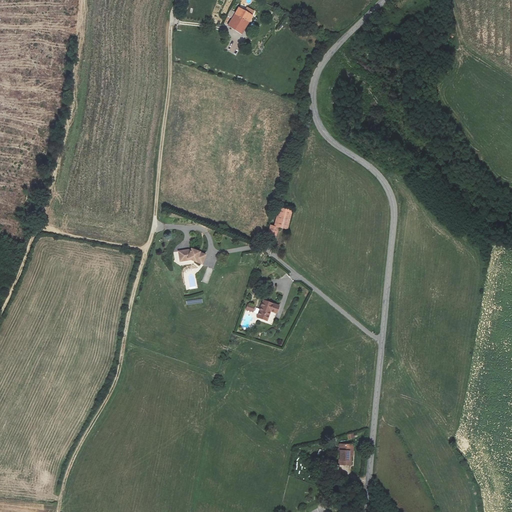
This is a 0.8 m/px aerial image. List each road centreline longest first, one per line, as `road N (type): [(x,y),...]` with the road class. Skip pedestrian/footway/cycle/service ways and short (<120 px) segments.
road 1 (unclassified): [(365,511),(393,202),(378,175),(323,131),(312,89),(328,54),(383,0)]
road 2 (track): [(58,511),(69,466),(119,371),(146,250)]
road 3 (track): [(170,26),(146,250)]
road 4 (track): [(146,250),(38,230),(0,313)]
